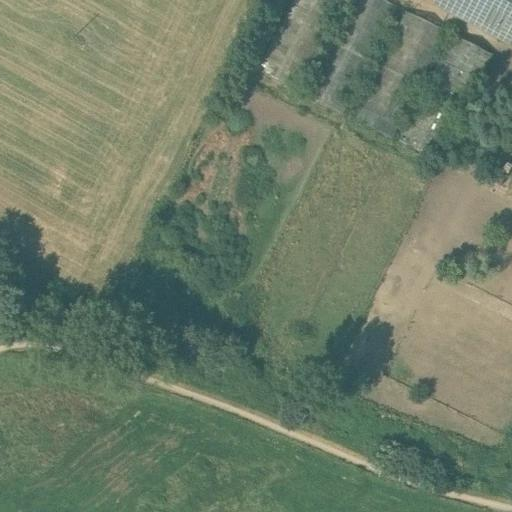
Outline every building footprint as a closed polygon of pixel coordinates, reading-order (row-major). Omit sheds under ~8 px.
[(339,0),(292,0),(258,70),(296,88),(339,0)] [(393,6),(379,0),(348,0),(303,94),(341,113),(393,6)] [(447,13),(454,0),(453,0),(436,0),(433,6),(447,13)] [(488,35),(495,21),(461,4),(454,0),(447,13),(488,35)] [(511,0),(462,0),(461,4),(495,21),(503,26),(511,30),(511,0)] [(440,27),(402,8),(350,115),(389,133),(440,27)] [(496,39),(503,26),(495,21),(488,35),(496,39)] [(511,30),(503,26),(496,39),(511,47),(511,30)] [(492,50),(454,32),(402,138),(440,157),(492,50)]
